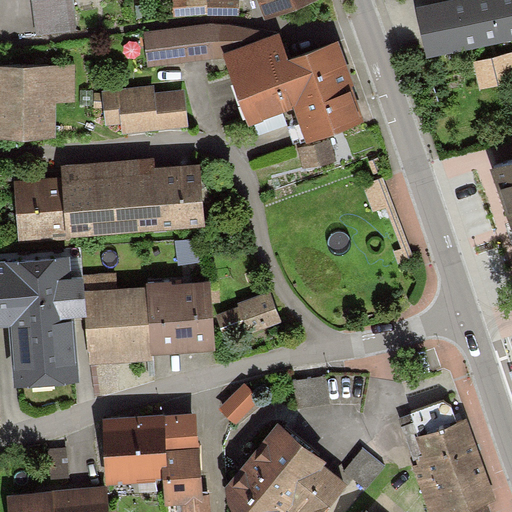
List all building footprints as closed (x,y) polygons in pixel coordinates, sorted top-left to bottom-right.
[(71,0),(38,0),(43,32),(75,27),(71,0)] [(262,0),(265,7),(274,4),(276,8),(295,0),(262,0)] [(511,0),(467,0),(422,10),(430,50),(511,32),(511,0)] [(210,23),(149,31),(151,60),(213,55),(214,52),(229,52),(269,38),(267,29),(232,23),(210,23)] [(282,48),(274,48),(271,38),(269,38),(229,52),(251,114),(301,99),(307,92),(348,80),(333,43),(285,58),(282,48)] [(506,57),(482,62),(486,81),(510,76),(506,57)] [(50,66),(0,65),(0,131),(50,132),(50,66)] [(359,117),(348,80),(307,92),(301,99),(307,116),(303,119),(311,137),(359,117)] [(151,88),(107,91),(109,120),(125,119),(126,128),(186,123),(183,93),(151,96),(151,88)] [(328,140),(303,147),(307,164),(333,157),(328,140)] [(511,159),(496,165),(510,207),(511,205),(511,159)] [(65,182),(69,226),(203,216),(200,172),(65,182)] [(65,182),(18,186),(21,230),(69,226),(65,182)] [(413,250),(418,248),(415,239),(410,241),(413,250)] [(0,316),(12,316),(17,369),(74,364),(70,319),(69,310),(86,309),(85,296),(83,275),(70,276),(68,256),(0,261),(0,316)] [(115,276),(88,277),(89,295),(115,293),(115,276)] [(148,281),(149,290),(154,343),(215,337),(210,283),(172,286),(171,279),(148,281)] [(89,295),(85,296),(86,309),(86,318),(89,348),(154,343),(149,290),(115,293),(89,295)] [(273,295),(214,316),(222,338),(281,316),(273,295)] [(86,309),(69,310),(70,319),(86,318),(86,309)] [(326,374),(294,379),(298,408),(331,404),(326,374)] [(240,387),(218,408),(230,421),(253,400),(240,387)] [(427,453),(429,464),(474,450),(464,419),(457,422),(453,405),(445,398),(411,410),(415,420),(404,425),(415,455),(427,453)] [(108,474),(147,472),(145,449),(177,447),(193,446),(192,413),(105,418),(108,474)] [(321,511),(344,485),(280,429),(260,453),(297,482),(283,499),(296,509),(293,511),(321,511)] [(177,447),(145,449),(147,472),(165,471),(166,496),(181,495),(196,494),(196,493),(193,446),(177,447)] [(67,447),(48,448),(50,478),(69,477),(67,447)] [(387,466),(363,447),(344,470),(368,489),(387,466)] [(416,468),(431,511),(489,511),(484,500),(493,498),(474,450),(429,464),(416,468)] [(297,482),(260,453),(244,471),(241,468),(227,484),(227,495),(248,511),(272,511),(283,499),(297,482)] [(109,511),(108,492),(53,497),(54,511),(109,511)] [(196,494),(181,495),(181,511),(207,511),(206,494),(196,494)] [(54,511),(53,497),(11,500),(12,511),(54,511)]
